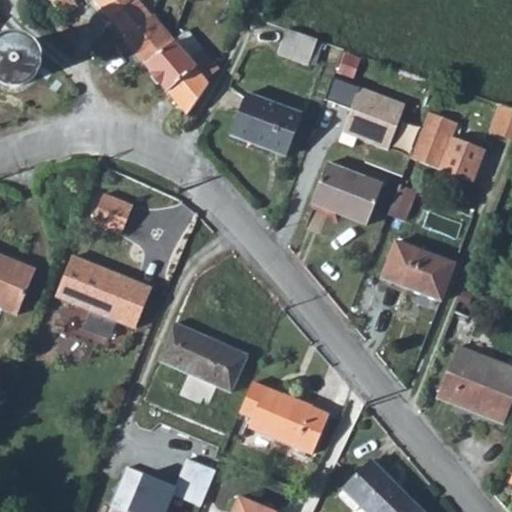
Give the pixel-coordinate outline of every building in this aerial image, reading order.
[(101,0),(134,38),(162,15),(148,0),(101,0)] [(162,15),(134,38),(155,62),(183,40),(180,37),(162,15)] [(325,36),(294,24),(285,50),(315,62),(325,36)] [(183,40),(155,62),(198,114),(218,83),(214,78),(227,67),(214,52),(201,62),(183,40)] [(3,57),(3,66),(4,70),(8,76),(16,80),(25,82),(33,79),(39,76),(43,69),(44,59),(42,53),(38,47),(33,44),(26,42),(19,42),(13,44),(8,48),(3,57)] [(329,78),(321,99),(345,108),(336,130),(382,147),(398,104),(329,78)] [(254,92),(239,128),(273,142),(272,146),(295,154),(311,114),(254,92)] [(511,104),(510,104),(501,126),(511,130),(511,104)] [(465,122),(435,110),(417,156),(479,181),(492,149),(459,135),(465,122)] [(334,158),(318,196),(375,220),(392,181),(334,158)] [(406,184),(395,211),(410,216),(421,190),(406,184)] [(463,263),(405,239),(389,275),(448,300),(463,263)] [(0,251),(0,302),(22,312),(39,268),(0,251)] [(94,327),(120,338),(127,319),(143,326),(159,287),(83,256),(67,296),(101,309),(94,327)] [(172,319),(157,357),(231,387),(247,349),(172,319)] [(510,416),(511,411),(511,370),(462,350),(443,397),(457,403),(456,407),(476,415),(480,404),(510,416)] [(265,381),(249,419),(291,436),(309,395),(301,392),(299,395),(265,381)] [(309,395),(291,436),(329,452),(345,415),(332,409),(332,405),(309,395)] [(457,403),(443,397),(441,401),(456,407),(457,403)] [(182,459),(170,487),(167,494),(200,508),(215,471),(182,459)] [(377,506),(381,511),(427,511),(431,509),(410,482),(407,484),(391,463),(356,493),(370,511),(377,506)] [(132,470),(118,511),(158,511),(167,494),(170,487),(132,470)] [(270,511),(271,511),(232,492),(222,511),(270,511)]
